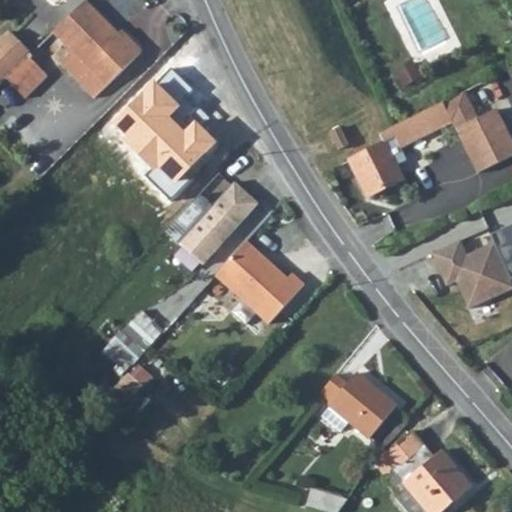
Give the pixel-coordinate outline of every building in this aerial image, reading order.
[(86,0),(83,0),(52,30),(70,48),(104,82),(138,48),(126,35),(123,38),(86,0)] [(0,42),(0,79),(1,80),(6,76),(28,54),(30,52),(11,32),(0,42)] [(104,82),(70,48),(59,59),(93,93),(104,82)] [(28,54),(6,76),(26,95),(47,73),(28,54)] [(386,142),(349,159),(368,195),(404,177),(390,150),(452,120),(478,173),(511,155),(511,140),(496,109),(478,118),(464,90),(394,125),(381,131),(386,142)] [(330,130),(339,147),(349,142),(340,125),(330,130)] [(178,243),(202,265),(256,205),(233,182),(210,204),(178,243)] [(511,222),(486,231),(491,242),(508,280),(511,278),(511,222)] [(508,280),(491,242),(465,253),(458,239),(430,252),(445,287),(454,283),(467,310),(511,289),(508,280)] [(225,267),(215,279),(268,327),(302,289),(290,279),(286,283),(267,266),(265,269),(242,249),(225,267)] [(142,310),(104,350),(127,372),(165,331),(142,310)] [(335,376),(318,397),(370,439),(396,407),(355,375),(346,385),(335,376)] [(382,456),(419,505),(423,511),(441,511),(471,488),(441,452),(433,457),(413,431),(382,456)] [(310,504),(342,511),(345,498),(313,490),(310,504)]
